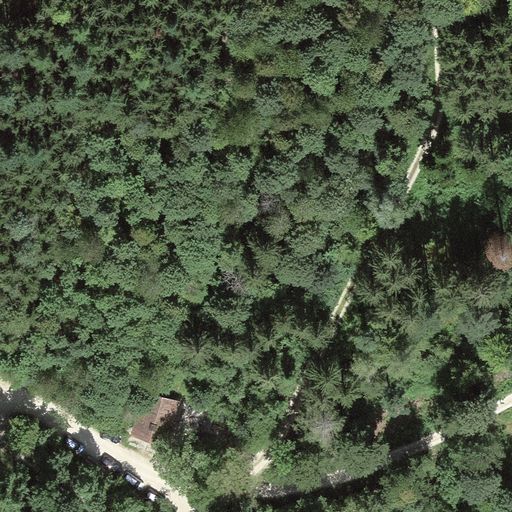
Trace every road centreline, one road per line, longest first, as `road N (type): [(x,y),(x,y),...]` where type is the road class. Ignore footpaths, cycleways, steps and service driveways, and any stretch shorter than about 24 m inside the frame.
road 1 (track): [(199,511),(235,494),(305,387),(439,109),(438,0)]
road 2 (track): [(0,399),(36,406),(235,494),(367,468),(511,399)]
road 3 (track): [(0,422),(91,511)]
